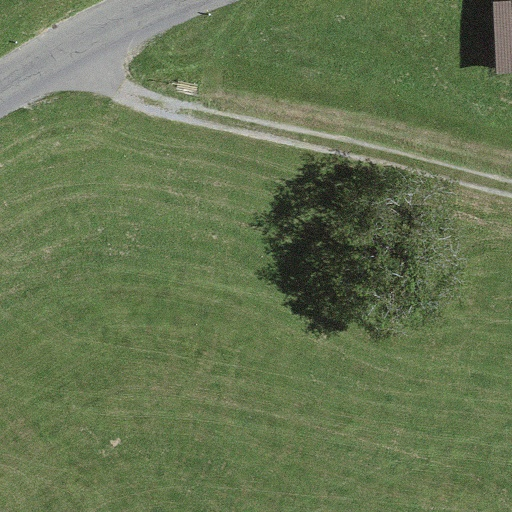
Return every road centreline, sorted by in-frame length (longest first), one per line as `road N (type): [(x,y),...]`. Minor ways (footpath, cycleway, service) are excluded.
road 1 (track): [(511,183),(178,109),(73,49)]
road 2 (tertiary): [(171,0),(73,49),(0,103)]
